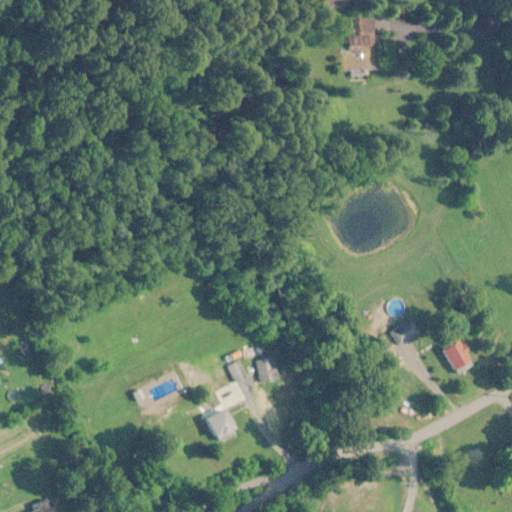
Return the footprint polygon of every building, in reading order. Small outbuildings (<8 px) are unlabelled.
[(374,51),(373,20),(357,20),(357,37),(345,37),(346,52),(374,51)] [(396,346),(418,337),(411,320),(388,330),(396,346)] [(474,366),(458,340),(441,351),(457,376),(474,366)] [(259,384),(278,379),(272,358),(253,363),(259,384)] [(204,422),(216,443),(239,431),(227,409),(204,422)] [(32,506),(33,511),(54,511),(50,499),(32,506)]
